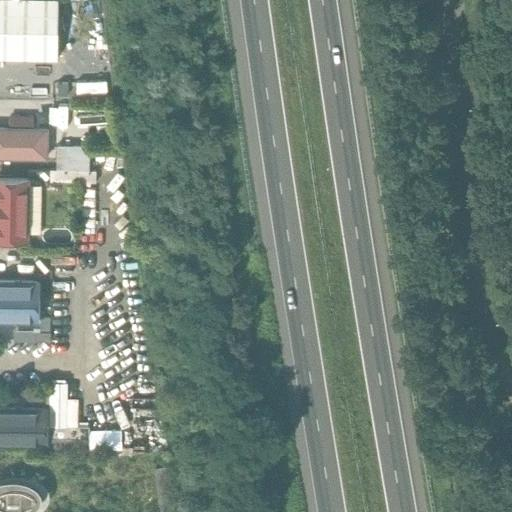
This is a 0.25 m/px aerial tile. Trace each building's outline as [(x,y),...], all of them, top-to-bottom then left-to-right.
[(0,0),(0,58),(57,59),(58,0),(0,0)] [(36,125),(36,114),(12,114),(11,124),(0,124),(0,156),(50,157),(50,125),(36,125)] [(90,169),(90,144),(60,144),(60,168),(90,169)] [(0,204),(0,238),(35,240),(34,179),(2,180),(2,205),(0,204)] [(0,282),(0,318),(35,319),(34,283),(0,282)] [(34,342),(51,342),(51,317),(41,317),(40,332),(34,331),(34,342)] [(0,410),(0,441),(40,442),(39,411),(32,411),(32,396),(10,397),(9,411),(0,410)] [(159,465),(162,511),(172,511),(168,465),(159,465)] [(52,472),(0,472),(0,505),(52,507),(52,472)]
